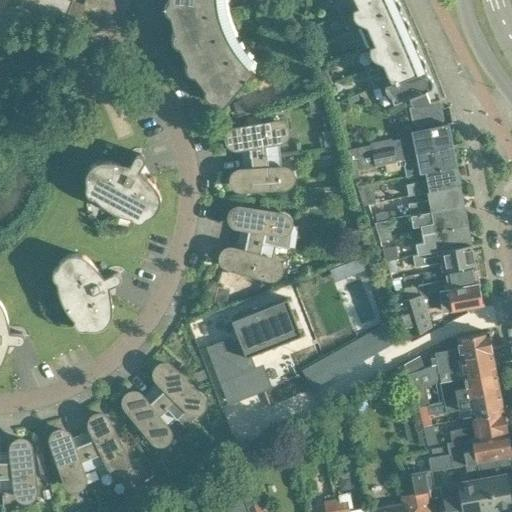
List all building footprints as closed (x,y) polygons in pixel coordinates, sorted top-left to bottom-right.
[(69,0),(20,0),(20,2),(64,20),(71,1),(69,0)] [(167,0),(167,1),(166,2),(165,4),(164,6),(164,8),(165,10),(166,12),(167,14),(168,15),(170,16),(172,22),(174,31),(173,33),(172,35),(172,36),(172,38),(172,40),(173,42),(174,44),(176,45),(177,46),(179,46),(186,61),(186,63),(185,65),(185,67),(186,69),(187,71),(188,72),(189,73),(191,74),(193,75),(195,75),(205,88),(204,90),(204,92),(205,94),(206,96),(207,97),(208,98),(210,99),(212,100),(214,100),(216,100),(222,106),(255,69),(245,59),(231,41),(223,24),(220,10),(218,0),(167,0)] [(334,0),(341,14),(350,32),(358,51),(366,69),(373,88),(379,101),(380,103),(381,104),(383,105),(385,106),(386,106),(388,105),(409,97),(410,102),(413,105),(416,105),(440,100),(443,109),(450,109),(446,98),(441,84),(433,64),(426,47),(425,44),(417,25),(408,6),(405,0),(334,0)] [(75,28),(84,5),(83,5),(73,1),(65,22),(64,24),(75,28)] [(239,100),(232,102),(237,114),(244,112),(239,100)] [(278,140),(279,140),(281,140),(282,139),(284,138),(285,136),(286,135),(287,134),(287,132),(287,130),(287,129),(286,127),(285,126),(284,124),(283,123),(281,122),(280,122),(278,121),(276,121),(234,129),(232,129),(231,130),(230,131),(229,132),(228,133),(227,134),(227,136),(227,137),(227,139),(227,140),(227,141),(228,143),(229,144),(230,145),(231,146),(233,147),(236,147),(238,147),(240,146),(241,158),(280,154),(278,140)] [(372,149),(351,153),(353,169),(365,167),(365,166),(375,164),(376,165),(396,161),(396,160),(400,159),(399,155),(452,144),(448,123),(412,130),(414,141),(372,149)] [(332,128),(321,130),(325,146),(335,144),(332,128)] [(456,165),(452,144),(399,155),(400,159),(401,165),(404,164),(406,175),(420,172),(425,171),(426,171),(456,165)] [(160,198),(160,197),(160,194),(158,191),(157,188),(155,185),(153,183),(147,177),(139,170),(144,161),(145,160),(145,159),(145,158),(145,157),(144,156),(144,155),(143,154),(142,154),(141,153),(140,153),(139,153),(137,153),(136,154),(135,155),(134,156),(129,164),(119,162),(107,160),(106,160),(103,160),(100,161),(97,162),(95,163),(93,164),(92,165),(90,166),(89,168),(87,170),(86,173),(86,175),(85,177),(85,180),(85,182),(86,185),(86,186),(85,187),(85,189),(85,190),(86,192),(86,193),(87,195),(88,196),(89,197),(91,198),(93,198),(95,198),(99,202),(102,205),(106,208),(111,210),(115,212),(120,214),(126,216),(131,217),(132,219),(133,220),(135,221),(136,222),(138,222),(140,222),(141,221),(142,221),(144,220),(145,219),(146,217),(154,213),(155,213),(156,212),(157,210),(158,208),(159,206),(159,204),(160,202),(160,201),(160,198)] [(283,167),(282,167),(281,167),(280,154),(241,158),(243,169),(240,169),(239,170),(237,170),(235,171),(234,172),(233,173),(233,174),(232,175),(232,176),(231,177),(231,178),(231,180),(232,181),(232,183),(233,184),(234,186),(236,187),(237,188),(239,188),(241,188),(284,186),(286,185),(288,184),(289,183),(290,182),(291,180),(292,179),(292,178),(292,177),(292,176),(292,174),(291,173),(291,172),(290,171),(289,170),(287,169),(286,168),(285,167),(283,167)] [(460,185),(456,165),(426,171),(427,179),(407,183),(409,195),(427,192),(427,191),(460,185)] [(369,182),(365,167),(353,169),(344,171),(349,186),(357,184),(369,182)] [(369,183),(369,182),(357,184),(364,204),(376,202),(372,182),(369,183)] [(429,199),(408,203),(411,215),(463,205),(460,185),(427,191),(427,192),(429,199)] [(467,224),(463,205),(411,215),(406,216),(408,221),(412,221),(413,226),(420,224),(422,233),(467,224)] [(230,214),(230,216),(230,218),(230,220),(231,222),(233,223),(234,225),(236,226),(238,226),(240,226),(238,237),(275,245),(285,247),(289,225),(290,223),(290,221),(289,219),(288,218),(287,216),(285,215),(284,214),(282,214),(240,207),(238,207),(236,207),(234,208),(233,209),(231,211),(230,212),(230,214)] [(388,211),(375,213),(377,221),(389,219),(388,211)] [(377,221),(375,222),(381,240),(392,238),(389,219),(377,221)] [(471,244),(467,224),(422,233),(424,240),(415,242),(418,253),(418,254),(471,244)] [(221,255),(221,259),(222,262),(225,265),(228,266),(230,267),(226,283),(251,289),(256,274),(268,277),(272,277),(275,276),(278,274),(280,270),(280,267),(279,263),(276,261),(273,259),(272,259),(275,245),(238,237),(235,249),(232,247),(228,248),(225,249),(222,252),(221,255)] [(475,264),(471,244),(418,254),(418,253),(413,254),(415,266),(440,261),(442,269),(445,269),(475,264)] [(396,246),(383,248),(387,260),(394,258),(398,257),(396,246)] [(111,300),(111,296),(109,286),(118,282),(120,281),(120,280),(121,279),(121,278),(121,276),(121,274),(120,274),(119,272),(118,272),(116,271),(115,271),(113,272),(104,276),(97,267),(93,263),(90,261),(87,257),(85,256),(82,255),(80,254),(77,254),(74,253),(70,254),(67,255),(65,256),(64,257),(62,258),(60,261),(60,262),(58,264),(57,266),(56,267),(55,268),(54,269),(54,270),(53,271),(52,273),(52,274),(52,275),(53,277),(53,278),(54,279),(55,280),(56,281),(57,282),(57,285),(57,288),(59,293),(60,298),(62,303),(65,307),(67,311),(69,313),(71,315),(74,319),(74,320),(74,321),(74,322),(74,324),(75,325),(76,327),(77,327),(79,329),(81,329),(83,329),(84,329),(86,328),(88,329),(91,329),(94,330),(96,329),(99,328),(102,327),(105,325),(107,324),(109,321),(110,319),(111,317),(111,315),(112,312),(112,305),(111,300)] [(397,269),(394,258),(387,260),(390,271),(397,269)] [(479,284),(475,264),(445,269),(447,279),(418,284),(420,293),(420,294),(479,284)] [(400,276),(392,279),(398,299),(404,298),(400,276)] [(482,303),(479,284),(420,294),(420,293),(404,298),(398,299),(397,299),(409,337),(430,326),(424,306),(440,302),(443,311),(482,303)] [(229,337),(206,347),(214,368),(222,365),(228,377),(219,381),(219,382),(256,368),(251,355),(302,335),(287,298),(231,319),(241,344),(233,347),(229,337)] [(22,332),(21,332),(10,331),(7,319),(7,316),(6,313),(5,311),(3,306),(1,303),(0,301),(0,364),(3,360),(4,356),(6,352),(9,342),(20,343),(21,343),(22,343),(23,342),(24,341),(25,341),(25,339),(26,338),(26,336),(26,335),(25,335),(25,333),(23,332),(22,332)] [(392,320),(383,325),(393,342),(402,337),(392,320)] [(393,342),(383,325),(374,330),(384,347),(393,342)] [(384,347),(374,330),(365,335),(375,352),(384,347)] [(492,352),(488,332),(456,337),(458,347),(435,352),(436,357),(431,358),(432,364),(435,363),(492,352)] [(375,352),(365,335),(356,340),(366,357),(375,352)] [(366,357),(356,340),(347,345),(357,362),(366,357)] [(357,362),(347,345),(338,350),(349,368),(357,362)] [(349,368),(338,350),(329,354),(340,373),(349,368)] [(424,367),(407,374),(411,389),(415,388),(415,389),(425,386),(425,385),(440,381),(440,382),(441,382),(441,381),(464,377),(495,372),(492,352),(435,363),(432,364),(432,365),(424,367)] [(340,373),(329,354),(321,359),(331,378),(340,373)] [(424,367),(420,356),(420,355),(404,363),(407,374),(424,367)] [(331,378),(321,359),(312,364),(322,383),(331,378)] [(159,381),(151,389),(177,417),(183,425),(201,409),(202,407),(203,405),(203,403),(203,401),(203,399),(202,397),(200,395),(171,366),(169,365),(167,364),(165,363),(163,363),(161,364),(159,365),(158,366),(156,367),(155,369),(155,371),(154,373),(155,375),(155,377),(156,378),(158,380),(159,381)] [(322,383),(312,364),(303,369),(313,388),(322,383)] [(499,391),(495,372),(464,377),(441,381),(441,382),(440,382),(444,400),(444,401),(499,391)] [(429,404),(425,386),(415,389),(419,406),(429,404)] [(177,417),(151,389),(142,397),(141,395),(139,394),(138,393),(136,392),(135,392),(133,392),(131,393),(129,393),(128,394),(127,395),(126,397),(125,398),(125,399),(125,401),(125,402),(125,404),(125,405),(126,407),(153,440),(154,441),(156,442),(158,442),(159,443),(161,443),(162,442),(164,442),(166,441),(167,439),(168,438),(168,437),(169,436),(169,434),(169,432),(169,430),(168,429),(167,427),(177,417)] [(429,404),(419,406),(424,425),(433,423),(430,414),(446,410),(458,408),(460,418),(472,416),(503,411),(499,391),(444,401),(444,400),(429,404)] [(507,431),(503,411),(472,416),(474,426),(450,430),(452,441),(472,437),(507,431)] [(126,457),(107,419),(106,417),(105,416),(104,414),(102,414),(100,413),(98,413),(95,414),(94,415),(92,416),(91,417),(90,419),(90,420),(89,421),(89,423),(89,424),(90,425),(90,427),(91,428),(92,429),(81,433),(96,469),(108,464),(109,465),(109,466),(110,466),(111,468),(113,469),(115,470),(116,470),(118,470),(119,470),(121,469),(122,469),(123,468),(124,467),(125,466),(125,465),(126,463),(126,462),(126,461),(126,459),(126,458),(126,457)] [(438,442),(433,423),(424,425),(428,444),(438,442)] [(414,426),(404,429),(407,440),(417,438),(414,426)] [(96,469),(81,433),(70,438),(70,436),(70,435),(69,434),(68,432),(67,431),(65,430),(63,429),(61,429),(59,429),(58,430),(57,430),(56,431),(54,432),(53,433),(52,434),(52,436),(51,437),(51,438),(51,440),(51,441),(52,442),(66,482),(67,483),(68,485),(69,486),(71,487),(73,487),(75,487),(78,487),(79,486),(80,486),(81,485),(82,483),(83,482),(84,480),(84,479),(84,477),(84,476),(83,474),(96,469)] [(511,456),(507,431),(472,437),(472,440),(447,445),(449,453),(428,457),(430,470),(466,464),(507,457),(511,456)] [(35,489),(30,447),(30,445),(29,444),(28,442),(26,440),(24,439),(22,439),(21,439),(19,439),(17,439),(15,440),(14,442),(12,443),(12,445),(11,446),(11,447),(11,449),(11,450),(12,452),(0,452),(2,491),(16,490),(16,492),(17,493),(18,495),(18,496),(20,497),(21,498),(22,499),(24,499),(27,499),(28,499),(29,498),(31,497),(32,497),(33,496),(33,495),(34,494),(34,492),(35,491),(35,489)] [(212,452),(220,464),(238,454),(235,445),(225,450),(223,446),(212,452)] [(487,511),(511,508),(505,475),(510,474),(507,457),(466,464),(469,480),(457,482),(459,493),(443,496),(443,495),(441,495),(443,511),(487,511)] [(433,511),(429,490),(432,489),(428,470),(408,473),(411,492),(400,494),(402,501),(367,508),(367,511),(433,511)] [(145,482),(154,497),(163,492),(154,477),(145,482)] [(247,511),(240,492),(226,496),(232,511),(247,511)] [(351,511),(348,496),(324,500),(325,510),(317,511),(351,511)] [(262,511),(256,497),(246,501),(250,511),(262,511)]
